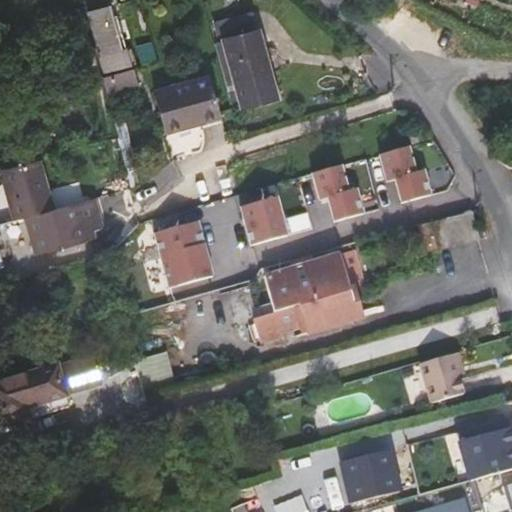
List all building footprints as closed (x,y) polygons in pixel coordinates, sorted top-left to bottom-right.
[(130,65),(121,32),(116,33),(108,7),(87,13),(104,72),(130,65)] [(220,41),(257,31),(251,12),(215,22),(220,41)] [(263,55),(257,31),(220,41),(215,43),(230,96),(239,94),(242,104),(242,107),(275,98),(268,74),(258,77),(253,58),(263,55)] [(142,36),(136,38),(144,65),(158,61),(149,34),(142,36)] [(268,74),(263,55),(253,58),(258,77),(268,74)] [(104,96),(135,87),(130,69),(99,78),(104,96)] [(221,118),(209,75),(153,91),(165,133),(221,118)] [(242,104),(239,94),(230,96),(233,106),(242,104)] [(408,148),(380,156),(387,182),(392,181),(395,180),(402,204),(431,196),(424,171),(416,174),(408,148)] [(53,209),(39,162),(0,172),(15,220),(26,217),(53,209)] [(341,167),(312,176),(320,202),(325,200),(328,200),(334,223),(363,215),(356,190),(348,193),(341,167)] [(86,229),(102,225),(95,199),(53,209),(26,217),(36,253),(89,239),(86,229)] [(277,199),(241,210),(248,233),(252,248),(288,237),(277,199)] [(435,222),(442,250),(481,241),(475,213),(435,222)] [(198,222),(154,234),(170,289),(213,276),(210,264),(202,236),(198,222)] [(244,324),(251,349),(275,342),(274,339),(291,334),(293,339),(360,319),(352,290),(363,287),(353,251),(258,279),(269,316),(244,324)] [(167,354),(138,362),(148,401),(178,393),(167,354)] [(462,395),(455,368),(461,367),(457,354),(419,365),(431,404),(462,395)] [(58,370),(57,366),(0,382),(0,425),(22,419),(19,409),(26,407),(45,401),(48,411),(106,395),(95,359),(58,370)] [(48,411),(45,401),(26,407),(30,416),(48,411)] [(511,432),(462,447),(472,482),(511,470),(511,432)] [(387,457),(340,472),(346,489),(364,484),(369,498),(399,490),(394,474),(369,482),(368,478),(390,472),(387,457)] [(346,489),(340,472),(321,479),(333,510),(351,504),(346,489)] [(511,485),(502,489),(508,510),(511,509),(511,485)] [(278,511),(308,511),(301,495),(276,505),(278,511)] [(466,511),(462,497),(415,511),(466,511)]
